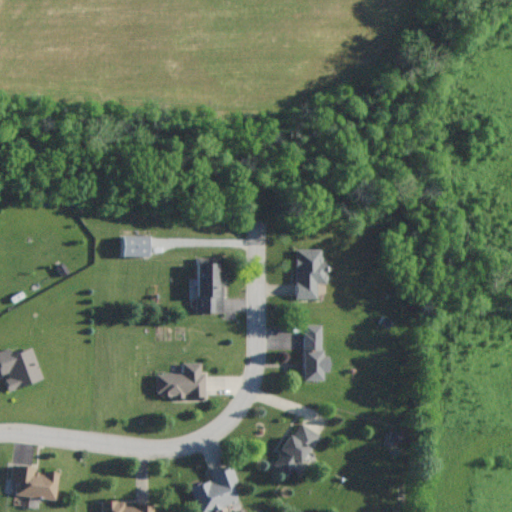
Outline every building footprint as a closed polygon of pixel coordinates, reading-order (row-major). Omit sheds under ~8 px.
[(120,256),(147,256),(147,236),(120,236),(120,256)] [(316,298),(315,283),(323,283),(323,248),(294,249),(295,298),(316,298)] [(195,312),(222,312),(221,259),(194,259),(195,312)] [(302,380),(320,380),(320,372),(326,372),(326,355),(320,355),(320,324),(301,324),(302,380)] [(7,391),(42,379),(32,347),(11,354),(9,347),(0,350),(0,373),(1,377),(2,377),(7,391)] [(202,397),(202,362),(180,363),(180,373),(155,373),(155,397),(202,397)] [(57,472),(39,470),(39,467),(10,464),(8,481),(16,482),(14,495),(54,499),(57,472)] [(197,511),(206,511),(240,502),(229,465),(208,472),(210,479),(189,486),(197,511)] [(152,511),(153,505),(123,505),(123,500),(100,501),(100,511),(152,511)]
